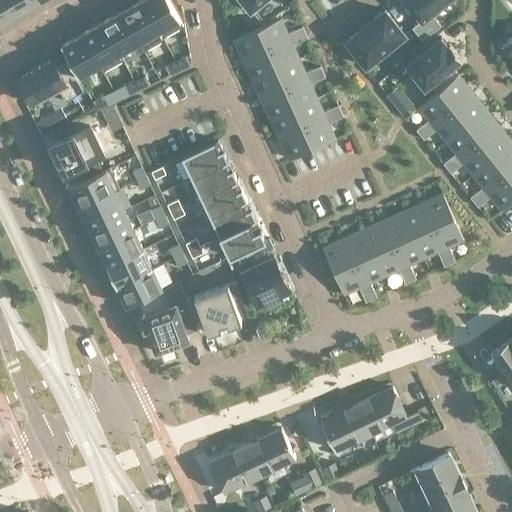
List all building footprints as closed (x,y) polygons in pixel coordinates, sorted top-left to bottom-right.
[(4,0),(0,0),(0,24),(14,16),(4,0)] [(4,0),(14,16),(34,5),(31,0),(4,0)] [(141,0),(139,0),(121,10),(144,50),(164,39),(141,0)] [(169,0),(141,0),(164,39),(165,38),(163,36),(183,25),(169,0)] [(237,0),(239,2),(241,0),(242,0),(250,9),(261,0),(237,0)] [(405,0),(420,19),(412,26),(422,39),(440,24),(431,12),(446,0),(405,0)] [(370,20),(360,28),(346,40),(366,65),(405,34),(385,9),(370,20)] [(121,10),(101,21),(123,59),(124,58),(120,52),(138,42),(143,50),(144,50),(121,10)] [(244,58),(289,38),(286,32),(280,17),(235,38),(244,58)] [(101,21),(82,33),(103,70),(123,59),(101,21)] [(307,36),(302,25),(294,29),(299,40),(307,36)] [(286,32),(289,38),(292,44),(299,40),(294,29),(286,32)] [(82,33),(61,44),(79,76),(99,64),(102,71),(103,70),(82,33)] [(511,35),(501,44),(511,57),(511,35)] [(405,64),(424,88),(462,58),(449,42),(448,44),(441,36),(405,64)] [(289,38),(244,58),(253,78),(298,58),(292,44),(289,38)] [(191,64),(187,55),(176,61),(180,70),(191,64)] [(31,102),(57,87),(65,101),(85,89),(72,66),(60,73),(52,58),(18,78),(31,102)] [(298,58),(253,78),(262,98),(307,77),(304,72),(298,58)] [(165,66),(170,75),(180,70),(176,61),(165,66)] [(325,76),(320,64),(312,68),(317,79),(325,76)] [(317,79),(312,68),(304,72),(307,77),(309,83),(317,79)] [(433,123),(472,91),(457,74),(419,105),(429,118),(433,123)] [(150,84),(146,75),(135,80),(139,89),(150,84)] [(271,117),(316,97),(309,83),(307,77),(262,98),(271,117)] [(124,85),(128,94),(139,89),(135,80),(124,85)] [(472,91),(433,123),(437,127),(447,139),(485,108),(472,91)] [(108,104),(103,95),(93,100),(97,109),(108,104)] [(316,97),(271,117),(280,137),(325,117),(322,111),(316,97)] [(414,97),(402,107),(407,114),(419,104),(414,97)] [(112,103),(102,108),(106,117),(117,112),(112,103)] [(335,119),(343,115),(338,104),(330,107),(335,119)] [(335,119),(330,107),(322,111),(325,117),(327,122),(335,119)] [(485,108),(447,139),(456,151),(460,156),(499,125),(485,108)] [(35,122),(43,136),(55,129),(47,116),(35,122)] [(289,158),(334,137),(327,122),(325,117),(280,137),(289,158)] [(422,123),(430,133),(437,127),(433,123),(429,118),(422,123)] [(422,123),(416,129),(424,138),(430,133),(422,123)] [(89,124),(50,143),(63,170),(74,166),(79,177),(101,166),(96,155),(102,152),(89,124)] [(474,173),(511,142),(511,141),(499,125),(460,156),(464,161),(474,173)] [(191,177),(228,159),(218,139),(181,156),(191,177)] [(487,190),(511,169),(511,142),(474,173),(483,185),(487,190)] [(450,157),(457,166),(464,161),(460,156),(456,151),(450,157)] [(443,162),(451,172),(457,166),(450,157),(443,162)] [(201,196),(237,179),(228,159),(191,177),(200,195),(201,196)] [(141,165),(132,169),(137,179),(146,174),(141,165)] [(152,170),(151,170),(155,178),(166,173),(162,165),(152,170)] [(110,166),(69,186),(79,206),(120,187),(110,166)] [(511,169),(487,190),(491,195),(501,208),(511,199),(511,169)] [(146,174),(137,179),(141,188),(150,183),(146,174)] [(210,216),(246,198),(237,179),(201,196),(200,195),(196,197),(196,198),(206,218),(206,219),(210,217),(210,216)] [(477,190),(484,200),(491,195),(487,190),(483,185),(477,190)] [(79,206),(88,226),(125,208),(116,190),(120,188),(120,187),(79,206)] [(484,200),(477,190),(470,196),(478,206),(484,200)] [(422,202),(443,247),(448,244),(463,237),(443,192),(422,202)] [(178,198),(167,203),(170,211),(181,205),(178,198)] [(246,198),(210,216),(210,217),(219,235),(256,218),(246,198)] [(402,211),(423,256),(437,249),(443,247),(422,202),(402,211)] [(160,204),(151,208),(155,218),(164,213),(160,204)] [(181,205),(170,211),(174,218),(185,212),(181,205)] [(88,226),(97,245),(134,228),(125,208),(88,226)] [(383,220),(403,265),(409,262),(423,256),(402,211),(383,220)] [(164,213),(155,218),(160,227),(169,222),(164,213)] [(229,256),(265,238),(256,218),(219,235),(229,256)] [(403,265),(383,220),(363,229),(384,274),(398,267),(403,265)] [(107,265),(143,247),(134,228),(97,245),(107,265)] [(343,238),(364,283),(370,280),(384,274),(363,229),(343,238)] [(196,237),(185,242),(189,250),(200,244),(196,237)] [(274,247),(270,238),(252,246),(256,255),(274,247)] [(343,238),(323,247),(343,292),(358,285),(364,283),(343,238)] [(179,243),(170,247),(174,256),(183,252),(179,243)] [(200,244),(189,250),(192,257),(203,251),(200,244)] [(440,257),(452,252),(448,244),(443,247),(437,249),(440,257)] [(107,265),(116,284),(152,267),(143,247),(107,265)] [(183,252),(174,256),(178,266),(187,261),(183,252)] [(452,252),(440,257),(444,265),(455,260),(452,252)] [(288,290),(273,258),(242,273),(258,305),(288,290)] [(401,275),(412,270),(409,262),(403,265),(398,267),(401,275)] [(152,267),(116,284),(126,305),(162,287),(152,267)] [(412,270),(401,275),(405,283),(416,278),(412,270)] [(170,305),(144,314),(142,315),(143,316),(144,318),(139,320),(144,334),(149,332),(155,349),(156,351),(157,350),(187,339),(189,339),(188,337),(185,329),(196,325),(179,279),(163,287),(170,305)] [(220,324),(226,321),(227,325),(241,320),(233,296),(240,293),(235,280),(194,295),(207,332),(221,327),(220,324)] [(362,293),(373,288),(370,280),(364,283),(358,285),(362,293)] [(365,301),(377,296),(373,288),(362,293),(365,301)] [(511,341),(509,337),(490,350),(511,380),(511,341)] [(406,413),(393,385),(356,403),(370,431),(406,415),(406,414),(406,413)] [(370,431),(356,403),(322,419),(321,419),(320,419),(334,449),(336,449),(335,448),(370,431)] [(406,414),(406,415),(410,424),(422,418),(417,408),(406,413),(406,414)] [(280,428),(245,444),(259,473),(294,457),(296,457),(281,427),(280,427),(280,428)] [(245,444),(209,462),(223,490),(259,473),(245,444)] [(448,451),(416,467),(425,487),(458,472),(448,451)] [(323,467),(328,477),(340,471),(335,461),(323,467)] [(304,472),(310,486),(322,480),(315,466),(304,472)] [(458,472),(425,487),(435,507),(467,491),(468,491),(458,472)] [(389,505),(398,500),(393,489),(384,494),(389,505)] [(467,491),(435,507),(437,511),(473,511),(476,511),(467,491)] [(264,493),(252,499),(258,511),(270,505),(264,493)] [(398,500),(389,505),(392,511),(401,511),(403,511),(398,500)]
